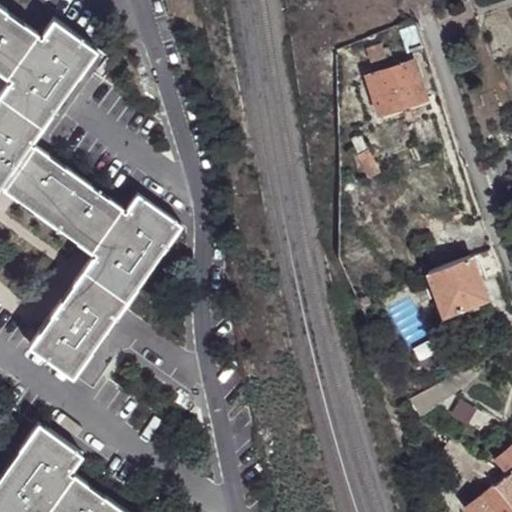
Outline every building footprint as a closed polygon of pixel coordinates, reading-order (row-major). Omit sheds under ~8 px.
[(477,0),(481,13),(511,3),(511,1),(511,0),(477,0)] [(0,93),(0,100),(39,127),(95,51),(52,21),(37,40),(33,38),(35,36),(0,11),(0,77),(2,80),(4,77),(9,81),(0,93)] [(368,45),(372,60),(386,56),(382,41),(368,45)] [(366,73),(378,112),(426,99),(413,59),(366,73)] [(0,93),(9,81),(4,77),(2,80),(0,77),(0,93)] [(0,190),(43,221),(74,179),(32,147),(30,149),(26,146),(39,127),(0,100),(0,187),(2,189),(0,190)] [(363,143),(361,136),(353,138),(354,145),(363,143)] [(92,254),(80,271),(122,300),(177,225),(134,195),(121,213),(117,211),(118,209),(74,179),(43,221),(87,253),(89,251),(92,254)] [(486,281),(502,274),(492,249),(477,254),(486,281)] [(485,298),(471,256),(428,273),(443,314),(485,298)] [(122,300),(80,271),(35,334),(26,346),(69,376),(122,300)] [(419,413),(434,404),(424,389),(410,398),(419,413)] [(486,462),(421,420),(415,431),(428,445),(477,476),(486,462)] [(36,425),(0,475),(0,511),(109,511),(112,509),(69,478),(68,479),(64,475),(77,454),(36,425)] [(509,474),(497,484),(511,504),(511,446),(497,459),(509,474)] [(416,452),(409,459),(414,464),(418,472),(426,466),(416,452)] [(486,462),(477,476),(494,487),(497,484),(491,475),(498,470),(486,462)] [(511,511),(511,504),(497,484),(494,487),(466,507),(469,511),(511,511)]
